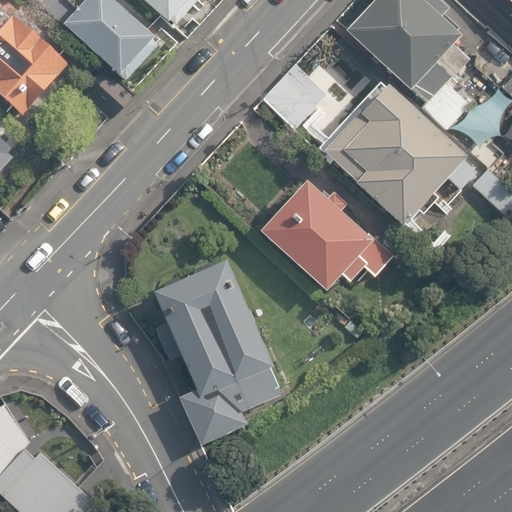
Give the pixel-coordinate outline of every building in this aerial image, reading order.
[(0,0),(0,92),(25,114),(71,59),(0,0)] [(37,0),(61,22),(81,0),(37,0)] [(134,0),(85,0),(70,19),(136,74),(172,30),(134,0)] [(144,0),(170,24),(193,0),(144,0)] [(345,24),(338,32),(402,92),(404,89),(421,105),(418,108),(444,131),(468,105),(445,84),(471,55),(452,38),(456,34),(448,28),(453,23),(439,12),(441,10),(428,0),(366,0),(358,9),(354,9),(346,18),(345,24)] [(293,66),(260,101),(291,132),(324,95),(293,66)] [(456,157),(374,82),(312,149),(348,182),(346,184),(393,229),(441,178),(455,191),(470,174),(454,159),(456,157)] [(0,175),(29,144),(0,116),(0,175)] [(297,182),(252,232),(317,291),(332,276),(342,284),(357,266),(369,278),(371,276),(389,257),(364,234),(359,239),(334,215),(343,204),(329,193),(320,203),(297,182)] [(160,286),(145,293),(188,391),(177,396),(171,398),(194,447),(239,425),(234,413),(273,396),(259,369),(263,367),(247,330),(250,322),(244,311),(237,308),(216,261),(207,265),(204,263),(193,268),(191,272),(178,278),(175,276),(161,282),(160,286)] [(26,453),(31,444),(9,408),(0,412),(0,486),(29,511),(96,511),(101,506),(81,488),(46,458),(41,463),(26,453)]
